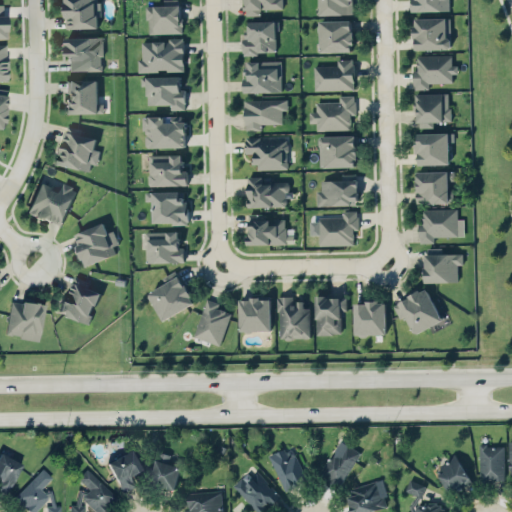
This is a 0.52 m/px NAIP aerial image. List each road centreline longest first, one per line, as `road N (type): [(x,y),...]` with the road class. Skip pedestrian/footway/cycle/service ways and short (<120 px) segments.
road 1 (secondary): [(0,417),(511,408)]
road 2 (secondary): [(511,376),(0,384)]
road 3 (residential): [(213,0),(223,267)]
road 4 (residential): [(387,262),(381,0)]
road 5 (residential): [(34,0),(35,118),(23,162),(0,200)]
road 6 (residential): [(223,267),(387,262)]
